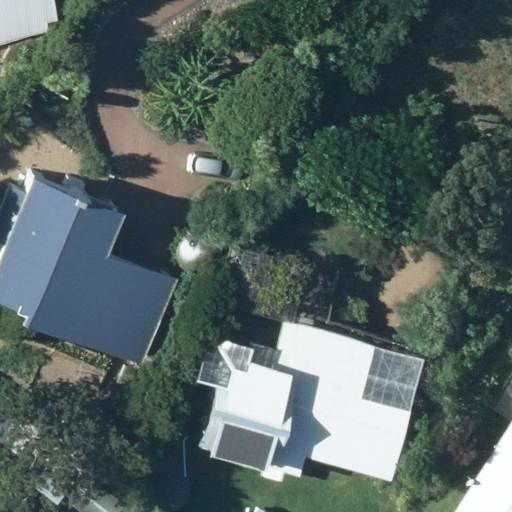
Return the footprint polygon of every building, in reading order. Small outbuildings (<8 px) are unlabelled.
[(0,0),(0,41),(64,29),(58,0),(0,0)] [(0,290),(145,357),(169,279),(95,250),(115,201),(36,167),(19,202),(9,198),(0,217),(0,248),(2,249),(0,253),(0,290)] [(231,217),(218,277),(282,292),(295,232),(231,217)] [(304,429),(391,445),(405,373),(363,365),(372,313),(284,295),(279,325),(250,320),(253,305),(229,300),(227,315),(205,310),(200,339),(220,343),(216,366),(222,366),(213,412),(267,424),(263,444),(299,451),(304,429)] [(502,511),(511,511),(511,413),(465,488),(502,511)]
